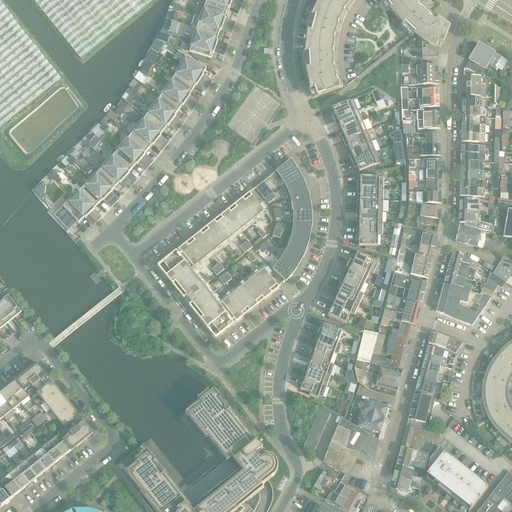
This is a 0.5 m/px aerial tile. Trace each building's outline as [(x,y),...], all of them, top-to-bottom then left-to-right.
[(32,0),(80,59),(154,0),(32,0)] [(238,1),(234,0),(232,0),(232,2),(225,0),(206,0),(205,5),(226,13),(228,8),(229,8),(231,5),(235,7),(238,1)] [(310,33),(308,54),(310,54),(310,70),(309,70),(313,92),(315,91),(318,99),(328,95),(328,96),(342,90),(340,83),(339,83),(339,81),(338,75),(336,69),(336,67),(336,61),(336,55),(335,55),(335,53),(336,53),(336,46),(337,40),(337,38),(339,32),(341,26),(340,26),(341,24),(344,19),(347,13),(346,13),(347,11),(348,11),(351,6),(354,1),(355,0),(386,0),(394,10),(393,11),(406,26),(407,25),(412,30),(416,34),(420,38),(425,42),(425,61),(441,60),(441,49),(441,47),(446,35),(449,27),(447,24),(446,24),(445,24),(441,20),(436,16),(431,12),(429,11),(425,7),(423,5),(419,1),(418,0),(322,0),(314,17),(316,18),(312,33),(310,33)] [(0,127),(60,79),(12,19),(13,18),(0,2),(0,127)] [(202,10),(200,16),(223,25),(224,22),(226,18),(224,18),(226,13),(205,5),(203,10),(202,10)] [(197,28),(218,36),(220,31),(221,31),(222,28),(227,29),(229,23),(224,22),(223,25),(200,16),(199,17),(195,15),(191,26),(197,28)] [(194,34),(192,40),(216,47),(217,44),(218,41),(217,41),(218,36),(197,28),(195,34),(194,34)] [(215,50),(220,52),(222,46),(217,44),(216,47),(192,40),(185,38),(183,43),(187,45),(185,51),(211,59),(213,53),(214,54),(215,50)] [(501,71),(507,62),(479,44),(472,54),(470,54),(468,57),(469,60),(484,70),(487,65),(490,67),(497,71),(498,69),(501,71)] [(183,61),(179,67),(200,80),(202,78),(204,75),(203,74),(206,69),(187,57),(184,62),(183,61)] [(484,98),(485,85),(481,85),(481,80),(485,73),(469,63),(464,70),(463,76),(467,77),(467,84),(466,84),(466,89),(467,89),(466,97),(480,97),(484,98)] [(415,66),(415,76),(421,75),(421,76),(438,75),(438,66),(415,66)] [(176,73),(173,78),(193,90),(196,85),(197,86),(198,83),(203,86),(206,80),(202,78),(200,80),(179,67),(175,72),(176,73)] [(439,84),(438,75),(421,76),(421,75),(415,76),(415,80),(411,80),(411,86),(416,86),(417,85),(439,84)] [(170,81),(166,87),(186,101),(188,98),(190,95),(189,95),(193,90),(173,78),(170,82),(170,81)] [(211,83),(206,80),(203,86),(208,89),(211,83)] [(163,93),(160,97),(178,111),(182,106),(183,106),(185,104),(189,106),(193,101),(188,98),(186,101),(166,87),(162,92),(163,93)] [(417,100),(419,100),(439,99),(438,89),(422,89),(416,89),(417,100)] [(382,99),(383,99),(386,96),(381,93),(380,94),(374,90),(370,92),(374,103),(382,99)] [(156,101),(152,106),(172,121),(174,119),(176,116),(175,115),(178,111),(160,97),(157,102),(156,101)] [(331,115),(334,120),(358,110),(353,99),(332,108),(334,113),(331,115)] [(439,107),(439,99),(419,100),(420,109),(423,109),(422,108),(439,107)] [(463,99),(463,109),(483,109),(484,101),(480,101),(480,100),(463,99)] [(197,105),(193,101),(189,106),(194,110),(197,105)] [(149,112),(146,117),(164,130),(167,126),(168,127),(170,124),(174,127),(178,122),(174,119),(172,121),(152,106),(148,112),(149,112)] [(483,111),(483,109),(463,109),(462,117),(479,117),(479,118),(485,118),(486,111),(483,111)] [(339,125),(341,130),(362,121),(358,110),(334,120),(336,126),(339,125)] [(417,110),(417,120),(440,120),(440,111),(424,112),(424,110),(417,110)] [(141,120),(137,125),(157,141),(159,138),(161,136),(160,135),(164,130),(146,117),(142,121),(141,120)] [(462,117),(462,126),(482,125),(485,126),(485,118),(479,118),(479,117),(462,117)] [(440,129),(440,120),(417,120),(417,129),(440,129)] [(340,135),(343,141),(367,131),(362,121),(341,130),(343,134),(340,135)] [(183,125),(178,122),(174,127),(179,130),(183,125)] [(134,131),(131,135),(148,150),(152,145),(153,146),(155,143),(159,147),(163,142),(159,138),(157,141),(137,125),(133,130),(134,131)] [(462,126),(462,134),(485,134),(485,126),(482,125),(462,126)] [(406,127),(406,134),(411,134),(414,134),(414,126),(406,127)] [(348,146),(350,151),(371,142),(367,131),(343,141),(345,147),(348,146)] [(396,132),(390,134),(391,140),(393,140),(394,145),(402,142),(401,136),(400,131),(396,132)] [(425,139),(425,145),(441,145),(441,134),(411,134),(406,134),(406,139),(411,139),(425,139)] [(485,143),(485,134),(462,134),(461,142),(485,143)] [(126,139),(122,144),(141,160),(143,158),(145,155),(145,154),(148,150),(131,135),(127,139),(126,139)] [(167,145),(163,142),(159,147),(163,150),(167,145)] [(349,156),(352,162),(376,152),(371,142),(350,151),(352,155),(349,156)] [(402,142),(394,145),(396,164),(404,163),(403,148),(402,142)] [(118,150),(115,154),(132,169),(136,164),(137,165),(139,162),(143,166),(147,161),(143,158),(141,160),(122,144),(118,149),(118,150)] [(441,156),(441,145),(425,145),(421,145),(421,156),(441,156)] [(410,147),(410,146),(407,146),(407,160),(409,160),(414,160),(419,160),(419,155),(412,155),(412,147),(410,147)] [(461,146),(461,155),(483,155),(484,155),(484,146),(461,146)] [(380,163),(376,152),(352,162),(354,168),(357,167),(359,172),(380,163)] [(111,157),(106,162),(125,179),(127,176),(129,174),(128,173),(132,169),(115,154),(111,158),(111,157)] [(461,155),(461,163),(483,163),(483,155),(461,155)] [(280,177),(287,188),(303,180),(295,166),(291,160),(276,172),(280,177)] [(423,160),(423,171),(441,171),(441,160),(423,160)] [(151,165),(147,161),(143,166),(147,170),(151,165)] [(131,180),(127,176),(125,179),(106,162),(102,167),(99,171),(115,187),(119,183),(120,184),(122,181),(126,185),(131,180)] [(461,163),(461,171),(478,172),(478,171),(483,171),(483,163),(461,163)] [(94,174),(90,179),(107,197),(110,194),(112,192),(111,191),(115,187),(99,171),(95,175),(94,174)] [(423,182),(426,182),(441,182),(441,171),(423,171),(423,182)] [(483,172),(483,171),(478,171),(478,172),(461,171),(460,180),(484,180),(484,172),(483,172)] [(357,182),(357,189),(383,189),(383,178),(360,177),(360,182),(357,182)] [(86,185),(82,188),(98,205),(102,201),(103,201),(105,199),(109,203),(113,198),(110,194),(107,197),(90,179),(85,184),(86,185)] [(135,184),(131,180),(126,185),(131,188),(135,184)] [(287,188),(291,199),(309,194),(303,180),(287,188)] [(484,189),(484,180),(460,180),(460,188),(483,189),(484,189)] [(426,182),(426,193),(441,193),(441,182),(426,182)] [(77,191),(72,196),(90,214),(92,212),(95,210),(94,209),(98,205),(82,188),(78,192),(77,191)] [(482,198),(483,189),(460,188),(460,197),(482,198)] [(360,195),(360,200),(383,201),(383,189),(357,189),(357,195),(360,195)] [(250,192),(157,266),(183,299),(186,297),(192,303),(189,306),(215,339),(279,288),(269,275),(271,274),(264,265),(262,267),(264,269),(221,303),(214,293),(217,290),(212,284),(209,287),(206,284),(210,281),(205,275),(201,278),(194,268),(264,212),(266,214),(268,212),(261,204),(259,205),(250,194),(251,193),(250,192)] [(262,196),(265,200),(271,195),(268,192),(262,196)] [(441,204),(441,193),(426,193),(426,196),(423,196),(423,203),(426,204),(441,204)] [(291,199),(293,212),(312,210),(309,194),(291,199)] [(274,199),(271,195),(265,200),(268,204),(274,199)] [(87,216),(91,220),(96,216),(92,212),(90,214),(72,196),(68,201),(62,207),(69,214),(65,218),(73,226),(77,222),(78,224),(84,218),(85,219),(87,216)] [(118,202),(113,198),(109,203),(113,207),(118,202)] [(461,199),(460,211),(478,212),(479,201),(476,200),(461,199)] [(356,205),(356,212),(382,212),(383,201),(360,200),(359,205),(356,205)] [(409,202),(406,214),(413,215),(414,209),(415,209),(416,204),(409,202)] [(421,210),(420,216),(439,220),(441,209),(416,204),(415,209),(421,210)] [(499,208),(497,207),(494,206),(491,216),(496,217),(499,208)] [(294,224),(293,224),(312,226),(312,210),(293,212),(294,224)] [(511,210),(508,210),(503,237),(511,238),(511,210)] [(478,225),(478,212),(460,211),(460,223),(474,223),(474,224),(478,225)] [(359,218),(359,223),(382,224),(382,212),(356,212),(356,218),(359,218)] [(100,220),(96,216),(91,220),(95,224),(100,220)] [(437,227),(439,220),(420,216),(419,218),(417,218),(416,223),(437,227)] [(356,228),(356,234),(378,235),(382,235),(382,224),(359,223),(359,228),(356,228)] [(293,224),(291,237),(309,241),(312,226),(293,224)] [(482,235),(483,233),(459,227),(455,243),(477,248),(480,234),(482,235)] [(257,233),(262,239),(266,236),(261,230),(257,233)] [(422,240),(420,245),(436,248),(438,238),(404,230),(403,234),(416,238),(422,240)] [(365,249),(377,252),(378,235),(356,234),(355,241),(359,241),(358,246),(365,246),(365,249)] [(393,235),(389,255),(395,256),(398,242),(399,236),(395,235),(393,235)] [(304,256),(309,241),(291,237),(287,248),(304,256)] [(247,241),(243,244),(248,250),(252,247),(247,241)] [(266,241),(263,244),(267,250),(271,247),(266,241)] [(240,247),(245,253),(248,250),(243,244),(240,247)] [(263,253),(267,250),(263,244),(259,247),(263,253)] [(420,245),(418,255),(433,259),(436,248),(420,245)] [(287,248),(281,259),(296,270),(304,256),(287,248)] [(453,250),(450,261),(470,266),(476,268),(477,265),(453,250)] [(251,253),(247,256),(252,263),(256,260),(251,253)] [(352,257),(350,263),(370,272),(369,273),(373,274),(378,263),(357,253),(355,258),(352,257)] [(416,254),(413,264),(430,269),(433,259),(418,255),(416,254)] [(511,261),(504,257),(492,274),(505,283),(505,282),(509,276),(511,270),(511,261)] [(286,282),(296,270),(281,259),(273,269),(286,282)] [(469,270),(470,266),(450,261),(447,274),(466,279),(466,280),(472,281),(475,271),(469,270)] [(219,263),(215,266),(220,273),(224,270),(219,263)] [(350,270),(348,274),(365,283),(369,273),(370,272),(350,263),(347,269),(350,270)] [(428,279),(430,269),(413,264),(411,275),(428,279)] [(211,269),(216,276),(220,273),(215,266),(211,269)] [(205,275),(210,281),(214,277),(213,276),(210,272),(205,275)] [(226,273),(223,276),(228,282),(231,279),(226,273)] [(490,273),(488,280),(498,286),(501,289),(505,283),(506,283),(505,282),(505,283),(492,274),(490,273)] [(343,278),(340,284),(360,293),(365,283),(348,274),(346,279),(343,278)] [(465,284),(466,280),(466,279),(447,274),(444,286),(463,291),(469,292),(471,293),(472,286),(465,284)] [(393,286),(405,289),(424,295),(427,284),(413,280),(411,285),(406,283),(405,284),(404,283),(405,278),(396,275),(393,286)] [(224,285),(228,282),(223,276),(219,279),(224,285)] [(378,276),(374,285),(382,288),(381,290),(386,291),(387,286),(389,280),(385,279),(378,276)] [(484,285),(483,286),(486,289),(494,293),(498,286),(488,280),(487,283),(487,284),(484,285)] [(364,294),(360,293),(340,284),(337,289),(340,291),(338,295),(359,305),(364,294)] [(391,286),(388,296),(395,298),(396,294),(398,288),(391,286)] [(469,292),(463,291),(444,286),(441,297),(460,302),(467,304),(469,292)] [(483,286),(480,295),(483,296),(486,297),(491,298),(494,293),(486,289),(483,286)] [(405,289),(402,300),(421,305),(424,295),(405,289)] [(4,291),(0,294),(0,306),(11,321),(14,319),(21,313),(4,291)] [(333,298),(330,304),(350,313),(350,314),(354,315),(359,305),(338,295),(336,300),(333,298)] [(389,320),(398,323),(415,327),(421,305),(402,300),(395,298),(388,296),(386,302),(393,304),(393,305),(400,307),(400,310),(403,310),(402,315),(385,310),(382,318),(389,320)] [(472,327),(480,315),(459,307),(460,302),(441,297),(437,313),(472,327)] [(345,324),(350,314),(350,313),(330,304),(328,310),(330,311),(328,316),(329,317),(342,322),(345,324)] [(0,326),(1,328),(9,323),(12,327),(17,323),(14,319),(11,321),(0,306),(0,326)] [(328,319),(340,325),(341,324),(342,322),(329,317),(328,319)] [(362,333),(365,322),(361,320),(356,331),(362,333)] [(21,328),(17,323),(12,327),(17,332),(21,328)] [(395,323),(392,333),(412,339),(415,328),(401,324),(401,325),(395,323)] [(320,329),(317,335),(338,343),(338,342),(342,331),(324,325),(322,330),(320,329)] [(357,361),(368,364),(377,334),(364,331),(357,361)] [(391,337),(389,344),(409,349),(412,339),(392,333),(392,334),(391,337)] [(463,344),(448,339),(431,333),(428,344),(445,350),(450,352),(456,354),(463,344)] [(318,342),(316,347),(334,353),(334,354),(338,355),(342,344),(338,342),(338,343),(317,335),(315,341),(318,342)] [(511,341),(510,342),(505,347),(499,352),(495,357),(490,363),(487,370),(484,376),(483,383),(482,390),(482,398),(483,405),(485,411),(488,418),(491,424),(496,430),(501,435),(511,444),(511,410),(508,403),(506,395),(507,388),(509,380),(511,375),(511,341)] [(388,349),(386,354),(406,360),(409,349),(389,344),(388,349)] [(312,350),(310,356),(330,364),(334,354),(334,353),(316,347),(315,351),(312,350)] [(428,347),(425,355),(446,360),(449,353),(444,351),(428,347)] [(385,359),(383,365),(389,366),(403,370),(406,360),(386,354),(385,359)] [(372,355),(369,363),(389,369),(389,366),(383,365),(385,359),(372,355)] [(425,355),(423,362),(439,367),(444,368),(446,360),(425,355)] [(310,364),(308,368),(330,376),(334,365),(330,364),(310,356),(307,362),(310,364)] [(423,362),(421,370),(437,374),(442,376),(443,375),(444,369),(444,368),(439,367),(423,362)] [(37,364),(16,381),(24,391),(31,386),(33,388),(34,387),(38,392),(36,393),(64,428),(65,427),(69,432),(68,433),(70,435),(64,441),(71,451),(93,433),(37,364)] [(304,372),(302,378),(326,387),(330,376),(308,368),(307,373),(304,372)] [(381,369),(379,373),(372,371),(371,375),(355,369),(357,383),(368,391),(395,399),(397,392),(402,375),(381,369)] [(346,376),(345,381),(348,382),(355,385),(353,371),(351,371),(347,370),(346,376)] [(421,370),(419,378),(435,382),(436,382),(440,383),(442,376),(437,374),(421,370)] [(322,398),(326,387),(302,378),(299,384),(302,385),(300,390),(310,393),(309,396),(317,399),(318,396),(322,398)] [(419,378),(415,391),(432,396),(435,382),(419,378)] [(29,397),(24,391),(16,381),(8,388),(20,404),(29,397)] [(348,382),(346,388),(349,389),(347,394),(349,395),(352,396),(355,391),(356,385),(355,385),(348,382)] [(8,388),(0,394),(0,395),(12,411),(20,404),(8,388)] [(202,405),(188,415),(206,438),(207,437),(227,461),(251,442),(231,417),(220,425),(217,421),(230,410),(214,390),(200,402),(202,405)] [(415,394),(409,419),(424,424),(431,398),(415,394)] [(0,395),(0,413),(3,417),(12,411),(0,395)] [(437,402),(444,407),(446,401),(441,397),(437,402)] [(360,420),(358,427),(380,433),(383,423),(384,419),(387,408),(365,402),(364,408),(361,407),(358,420),(360,420)] [(315,450),(331,412),(320,407),(304,446),(315,450)] [(347,476),(360,453),(361,451),(374,459),(378,441),(341,418),(323,462),(347,476)] [(409,419),(407,427),(422,431),(424,424),(409,419)] [(441,436),(422,431),(407,427),(401,448),(429,455),(441,436)] [(12,434),(6,438),(9,442),(15,438),(12,434)] [(59,434),(50,441),(63,457),(71,451),(64,441),(59,434)] [(50,441),(42,448),(55,464),(63,457),(50,441)] [(234,480),(250,499),(263,489),(261,486),(273,477),(276,474),(277,470),(278,465),(276,461),(274,458),(270,456),(266,455),(262,455),(258,457),(256,454),(263,449),(257,442),(231,463),(237,470),(243,465),(247,470),(234,480)] [(30,450),(33,455),(46,471),(55,464),(42,448),(38,443),(30,450)] [(430,470),(426,475),(427,475),(428,475),(440,484),(437,487),(449,496),(468,511),(481,496),(487,489),(451,460),(452,458),(439,447),(430,459),(428,468),(430,470)] [(401,448),(397,465),(413,469),(414,467),(425,470),(429,455),(401,448)] [(12,456),(16,462),(22,459),(19,453),(12,456)] [(202,511),(200,509),(195,511),(191,511),(166,479),(157,486),(154,482),(165,473),(149,453),(137,463),(139,466),(128,475),(157,511),(202,511)] [(33,455),(25,462),(38,478),(46,471),(33,455)] [(25,462),(17,468),(29,484),(38,478),(25,462)] [(397,465),(394,477),(410,481),(421,484),(422,479),(412,476),(413,469),(397,465)] [(17,468),(8,475),(21,491),(29,484),(17,468)] [(511,475),(508,472),(502,481),(511,489),(511,490),(505,499),(511,506),(511,475)] [(319,485),(326,489),(331,481),(328,479),(331,476),(327,473),(319,485)] [(0,482),(12,498),(21,491),(8,475),(0,481),(0,482)] [(394,477),(391,488),(407,493),(409,486),(420,489),(421,484),(410,481),(394,477)] [(200,509),(202,511),(234,511),(250,499),(234,480),(200,509)] [(511,489),(502,481),(494,490),(505,499),(511,490),(511,489)] [(341,484),(335,494),(334,494),(347,502),(349,499),(359,505),(363,497),(341,484)] [(0,487),(0,505),(1,507),(10,500),(0,487)] [(489,496),(487,500),(496,508),(497,508),(505,499),(494,490),(489,496)] [(346,511),(354,511),(359,505),(349,499),(347,502),(334,494),(335,494),(332,492),(326,501),(346,511)] [(413,497),(406,502),(408,504),(410,506),(414,509),(417,498),(413,497)] [(511,511),(511,506),(505,499),(497,508),(502,511),(511,511)] [(487,500),(479,509),(482,511),(502,511),(497,508),(496,508),(487,500)] [(329,511),(313,502),(306,511),(329,511)]
